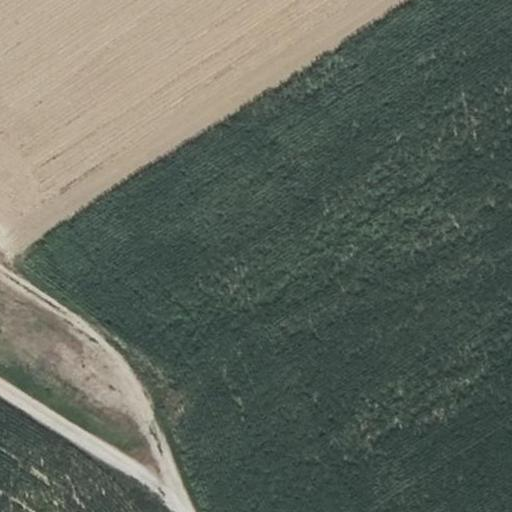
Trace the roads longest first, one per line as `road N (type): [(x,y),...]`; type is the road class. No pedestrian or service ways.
road 1 (track): [(0,266),(137,370),(158,481)]
road 2 (track): [(0,386),(158,481),(186,511)]
